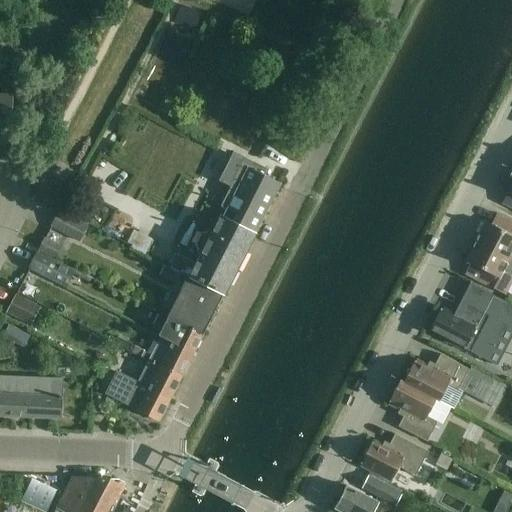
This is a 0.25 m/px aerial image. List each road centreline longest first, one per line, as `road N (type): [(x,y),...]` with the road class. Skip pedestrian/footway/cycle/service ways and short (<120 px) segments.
road 1 (unclassified): [(163,455),(399,0)]
road 2 (unclassified): [(303,511),(511,100)]
road 3 (residential): [(9,214),(125,0)]
road 4 (tertiary): [(163,455),(0,452)]
road 5 (tertiary): [(271,511),(163,455)]
